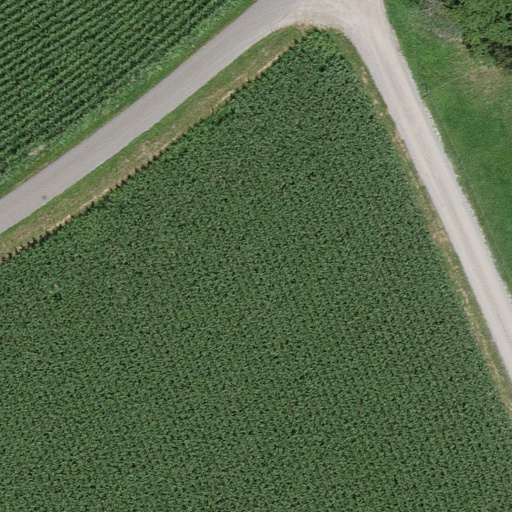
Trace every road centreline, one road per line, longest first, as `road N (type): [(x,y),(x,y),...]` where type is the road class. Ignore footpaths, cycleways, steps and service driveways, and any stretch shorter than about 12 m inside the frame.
road 1 (unclassified): [(0,220),(63,182),(296,0)]
road 2 (track): [(359,0),(511,336)]
